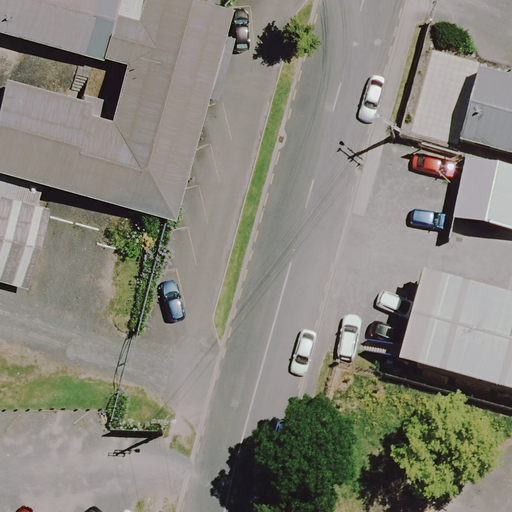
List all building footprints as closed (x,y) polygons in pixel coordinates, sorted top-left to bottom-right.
[(105,0),(0,0),(0,23),(93,48),(105,0)] [(0,168),(181,215),(234,13),(183,0),(118,0),(105,50),(124,55),(111,106),(2,78),(0,85),(0,168)] [(511,93),(495,159),(511,163),(511,93)] [(35,206),(0,196),(0,273),(17,278),(35,206)] [(511,303),(472,293),(448,384),(511,400),(511,303)]
